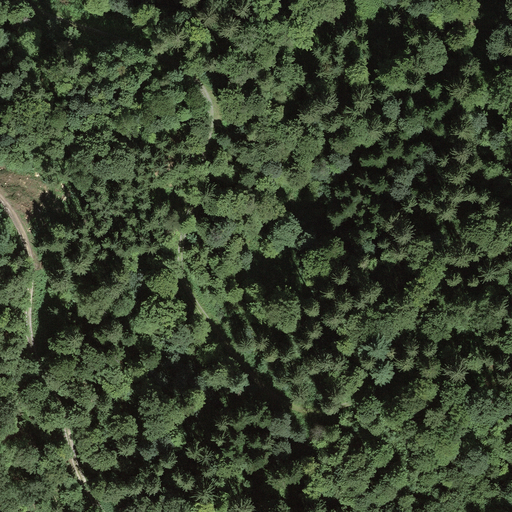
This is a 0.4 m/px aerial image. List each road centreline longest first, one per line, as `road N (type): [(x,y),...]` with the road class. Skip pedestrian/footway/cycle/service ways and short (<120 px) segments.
road 1 (track): [(511,400),(409,383),(329,408),(297,409),(267,389),(196,306),(181,262),(212,115),(206,88),(152,51),(21,0)]
road 2 (track): [(102,511),(29,339),(31,254),(0,195)]
